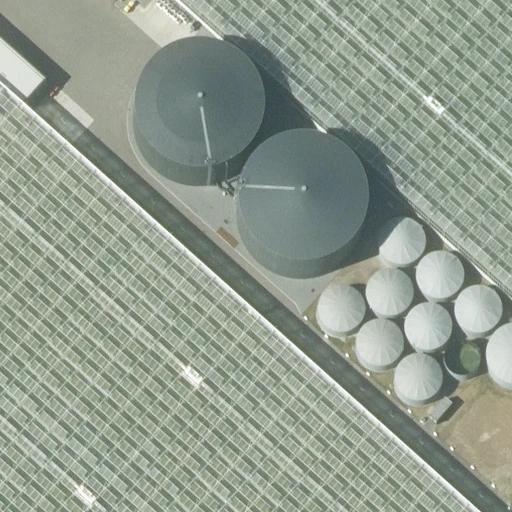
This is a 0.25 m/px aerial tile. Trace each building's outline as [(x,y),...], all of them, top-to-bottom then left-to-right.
[(511,0),(0,0),(0,511),(466,511),(21,114),(45,87),(0,46),(0,0),(171,0),(511,303),(511,0)] [(134,134),(141,164),(162,187),(190,198),(221,194),(247,177),(261,149),(261,118),(247,91),(221,74),(190,70),(161,81),(141,104),(134,134)] [(233,219),(240,249),(261,272),(290,283),(320,279),(346,262),(360,234),(360,203),(346,176),(320,159),(290,155),(261,166),(240,189),(233,219)] [(409,340),(448,343),(451,310),(411,307),(409,340)] [(454,359),(468,355),(465,344),(450,348),(454,359)] [(399,359),(399,401),(440,401),(439,358),(399,359)]
